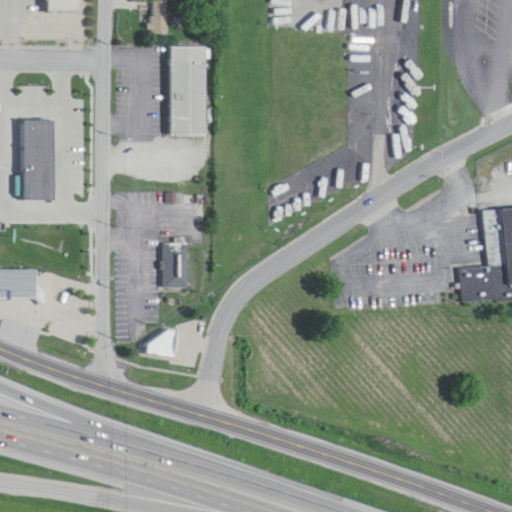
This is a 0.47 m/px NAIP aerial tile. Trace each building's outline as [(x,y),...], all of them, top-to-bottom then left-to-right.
[(82,0),(49,0),(49,12),(83,12),(82,0)] [(169,0),(151,0),(152,35),(169,35),(169,0)] [(208,136),(209,47),(172,47),(171,136),(208,136)] [(49,109),(16,109),(15,187),(48,187),(49,109)] [(511,210),(485,212),(489,268),(458,270),(460,306),(511,302),(511,210)] [(184,276),(160,275),(161,231),(185,231),(184,276)] [(0,285),(0,256),(32,256),(32,285),(0,285)] [(40,271),(0,271),(0,300),(40,301),(40,271)]
